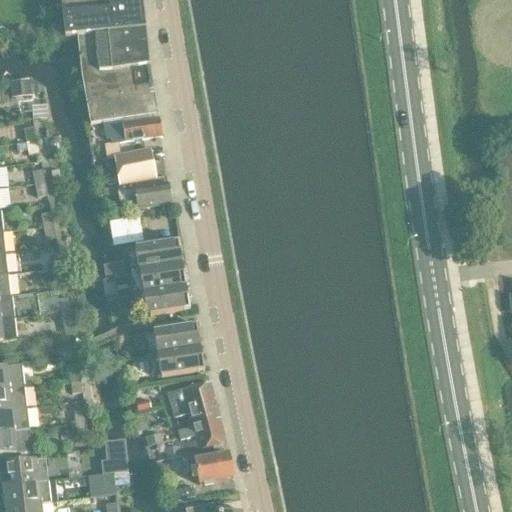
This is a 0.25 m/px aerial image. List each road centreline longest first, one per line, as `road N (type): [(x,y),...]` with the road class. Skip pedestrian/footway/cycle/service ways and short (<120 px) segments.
road 1 (residential): [(264,511),(168,0)]
road 2 (primary): [(476,511),(432,278),(394,0)]
